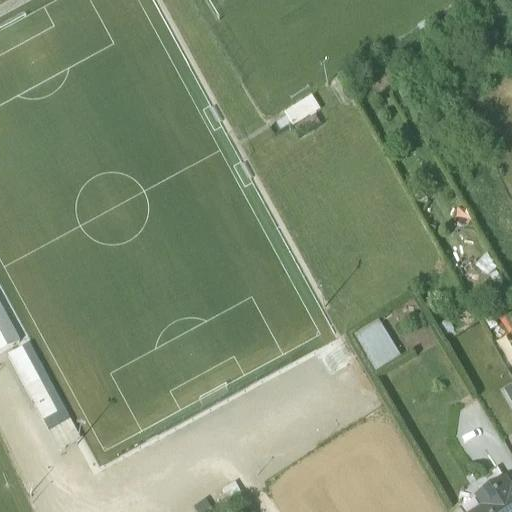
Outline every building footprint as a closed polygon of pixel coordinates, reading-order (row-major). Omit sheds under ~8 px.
[(314,99),(286,110),(297,136),(324,124),(314,99)] [(0,353),(18,343),(0,310),(0,353)] [(377,372),(402,358),(381,324),(357,338),(377,372)] [(23,348),(5,358),(57,454),(74,445),(40,381),(23,348)] [(473,511),(511,511),(511,489),(505,478),(474,498),(480,508),(473,511)]
